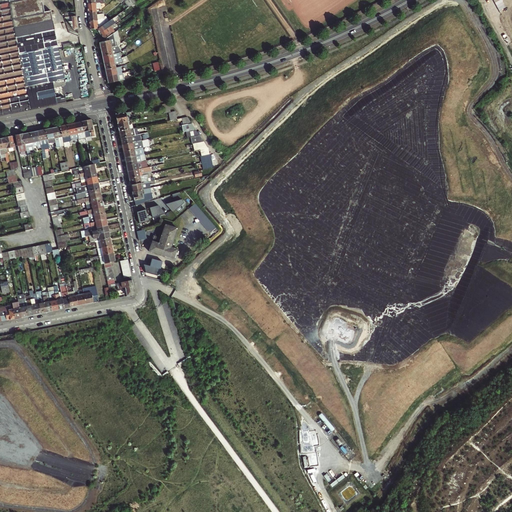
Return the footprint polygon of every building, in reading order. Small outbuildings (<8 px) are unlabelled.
[(0,0),(0,53),(19,50),(19,54),(58,46),(50,11),(44,12),(41,0),(0,0)] [(88,12),(96,11),(95,3),(87,4),(88,12)] [(78,31),(76,11),(75,12),(66,12),(66,16),(63,16),(74,32),(78,31)] [(96,11),(88,12),(89,18),(89,21),(97,20),(96,11)] [(113,20),(112,18),(98,28),(97,29),(100,33),(108,27),(107,26),(113,22),(113,20)] [(97,20),(89,21),(90,29),(98,28),(97,20)] [(108,27),(100,33),(104,39),(115,31),(111,25),(108,27)] [(116,42),(110,43),(110,40),(112,40),(114,38),(112,35),(104,40),(104,41),(100,42),(100,44),(101,49),(115,46),(117,46),(116,42)] [(0,115),(66,102),(65,97),(61,98),(59,86),(66,85),(61,60),(58,46),(19,54),(19,50),(0,53),(0,115)] [(103,56),(113,54),(112,51),(116,50),(115,46),(101,49),(103,56)] [(104,63),(118,59),(126,56),(125,53),(118,56),(113,57),(113,54),(103,56),(104,63)] [(119,62),(118,59),(104,63),(106,69),(115,67),(115,63),(119,62)] [(120,66),(115,67),(106,69),(107,76),(121,73),(120,66)] [(114,82),(125,80),(123,72),(121,73),(107,76),(109,83),(110,83),(114,82)] [(173,111),(171,103),(164,104),(166,113),(168,112),(173,111)] [(177,119),(175,111),(173,111),(168,112),(170,120),(177,119)] [(129,112),(116,115),(117,123),(118,123),(130,120),(129,116),(130,116),(129,112)] [(82,121),(84,131),(89,130),(90,136),(94,135),(90,118),(82,120),(82,121)] [(118,123),(120,131),(129,129),(128,125),(131,124),(130,120),(118,123)] [(84,131),(82,121),(75,122),(77,132),(79,132),(84,131)] [(75,122),(67,124),(69,134),(77,132),(75,122)] [(69,134),(67,124),(60,126),(62,135),(66,135),(67,136),(69,135),(69,134)] [(62,135),(60,126),(52,127),(54,137),(56,137),(62,135)] [(54,137),(52,127),(45,129),(48,144),(49,147),(53,146),(51,138),(52,137),(54,144),(56,143),(55,141),(54,137)] [(120,131),(121,138),(134,135),(133,128),(129,129),(120,131)] [(45,129),(37,130),(42,152),(45,152),(44,147),(43,147),(42,145),(48,144),(45,129)] [(200,135),(195,129),(187,130),(188,138),(192,137),(200,135)] [(37,130),(30,132),(32,142),(36,141),(37,145),(39,145),(39,147),(39,149),(40,153),(42,152),(37,130)] [(30,132),(23,133),(27,153),(27,155),(30,154),(28,147),(32,146),(32,148),(33,148),(32,142),(30,132)] [(27,153),(23,133),(15,135),(19,152),(24,150),(25,153),(27,153)] [(121,138),(122,144),(136,141),(134,135),(121,138)] [(204,141),(200,135),(192,137),(193,144),(196,143),(204,141)] [(14,146),(12,136),(4,137),(7,147),(14,146)] [(7,147),(4,137),(0,138),(0,152),(0,153),(5,152),(7,161),(9,161),(7,147)] [(136,141),(122,144),(124,151),(145,147),(151,146),(150,138),(136,141)] [(194,147),(194,150),(200,149),(208,147),(204,141),(196,143),(193,144),(194,147)] [(147,154),(145,147),(124,151),(125,158),(147,154)] [(200,149),(202,156),(209,154),(208,147),(200,149)] [(148,160),(147,154),(125,158),(127,165),(146,160),(148,160)] [(202,156),(201,156),(202,162),(212,160),(210,154),(209,154),(202,156)] [(146,160),(127,165),(128,171),(148,167),(146,160)] [(213,167),(212,160),(202,162),(203,169),(213,167)] [(68,161),(61,162),(62,171),(70,169),(68,161)] [(74,169),(76,174),(95,170),(93,163),(91,164),(84,165),(84,168),(78,169),(78,168),(74,169)] [(39,175),(37,167),(30,168),(30,169),(32,176),(39,175)] [(128,171),(130,178),(139,176),(139,175),(144,174),(143,172),(151,170),(151,167),(148,167),(128,171)] [(32,176),(30,169),(23,171),(24,178),(32,176)] [(80,177),(80,179),(96,176),(95,170),(76,174),(72,175),(72,178),(80,177)] [(43,174),(44,181),(52,179),(55,179),(54,172),(46,173),(43,174)] [(9,183),(13,182),(18,181),(16,175),(11,176),(8,177),(9,183)] [(76,183),(77,186),(98,182),(96,176),(80,179),(81,182),(76,183)] [(139,176),(130,178),(131,185),(148,181),(148,180),(148,178),(145,179),(145,177),(140,178),(139,176)] [(13,182),(14,188),(23,186),(21,180),(18,181),(13,182)] [(131,185),(132,191),(150,188),(148,181),(131,185)] [(98,182),(77,186),(78,190),(80,189),(82,189),(83,192),(99,188),(98,182)] [(132,191),(135,204),(143,201),(142,198),(143,198),(143,194),(152,192),(151,187),(150,188),(132,191)] [(99,188),(83,192),(83,194),(81,194),(76,196),(76,199),(100,194),(99,188)] [(17,200),(26,198),(24,192),(15,194),(17,200)] [(174,201),(182,199),(181,192),(173,194),(174,201)] [(85,201),(86,204),(102,200),(100,194),(76,199),(75,200),(75,204),(77,204),(78,203),(85,201)] [(26,202),(26,198),(17,200),(19,206),(27,204),(26,202)] [(168,206),(173,212),(185,202),(182,199),(174,201),(168,206)] [(81,207),(82,211),(103,207),(102,200),(86,204),(86,206),(81,207)] [(195,203),(189,208),(211,233),(217,228),(195,203)] [(164,214),(165,213),(161,207),(160,208),(158,205),(150,207),(152,217),(164,214)] [(87,213),(88,216),(104,213),(103,207),(82,211),(79,212),(80,214),(87,213)] [(147,208),(140,211),(141,215),(138,215),(140,223),(150,220),(147,208)] [(21,218),(30,216),(28,210),(20,212),(19,212),(21,218)] [(86,219),(87,223),(106,219),(104,213),(88,216),(88,219),(86,219)] [(96,225),(97,227),(107,225),(106,219),(87,223),(83,224),(84,228),(96,225)] [(31,222),(23,224),(25,231),(33,229),(31,222)] [(177,249),(173,248),(175,244),(172,243),(177,228),(165,224),(160,238),(154,236),(149,251),(174,259),(177,249)] [(107,225),(97,227),(97,230),(84,233),(85,236),(94,234),(108,231),(107,225)] [(137,231),(139,240),(146,238),(144,229),(137,231)] [(108,231),(94,234),(96,240),(110,237),(108,231)] [(63,235),(55,236),(57,242),(65,241),(70,240),(68,234),(63,235)] [(100,242),(101,247),(111,245),(110,237),(96,240),(96,243),(100,242)] [(47,252),(45,244),(39,245),(40,252),(41,255),(47,254),(47,252)] [(85,256),(85,258),(89,257),(99,255),(113,252),(111,245),(101,247),(97,248),(99,254),(97,254),(97,253),(85,256)] [(10,259),(8,251),(2,252),(2,253),(3,258),(3,260),(10,259)] [(99,255),(89,257),(90,260),(100,258),(100,261),(104,260),(105,263),(115,261),(113,252),(99,255)] [(144,264),(146,273),(157,276),(159,269),(160,269),(162,262),(151,259),(150,265),(144,264)] [(132,279),(116,283),(118,290),(125,289),(126,294),(122,295),(123,297),(132,295),(135,292),(132,279)] [(60,287),(61,292),(65,309),(68,308),(71,308),(67,293),(65,280),(62,281),(63,286),(60,287)] [(85,305),(83,289),(78,290),(78,287),(76,281),(73,281),(75,292),(78,306),(85,305)] [(89,288),(83,289),(85,305),(99,302),(95,286),(90,287),(90,289),(89,289),(89,288)] [(39,297),(36,297),(40,314),(46,312),(43,296),(42,290),(38,291),(39,297)] [(55,291),(55,295),(58,310),(65,309),(61,292),(59,292),(58,290),(55,291)] [(29,291),(30,295),(34,315),(40,314),(36,297),(36,295),(34,295),(33,291),(29,291)] [(74,291),(67,293),(71,308),(78,306),(75,292),(74,292),(74,291)] [(17,295),(18,302),(21,317),(28,316),(24,300),(22,300),(21,299),(20,294),(17,295)] [(24,296),(24,300),(28,316),(34,315),(30,295),(26,296),(27,298),(26,298),(25,295),(24,296)] [(47,295),(43,296),(46,312),(52,311),(50,301),(48,302),(47,295)] [(58,310),(55,295),(49,296),(50,301),(52,311),(58,310)] [(21,317),(18,302),(12,303),(12,304),(15,319),(21,317)] [(15,319),(12,304),(0,306),(0,311),(5,311),(6,315),(0,316),(0,321),(2,321),(15,319)]
